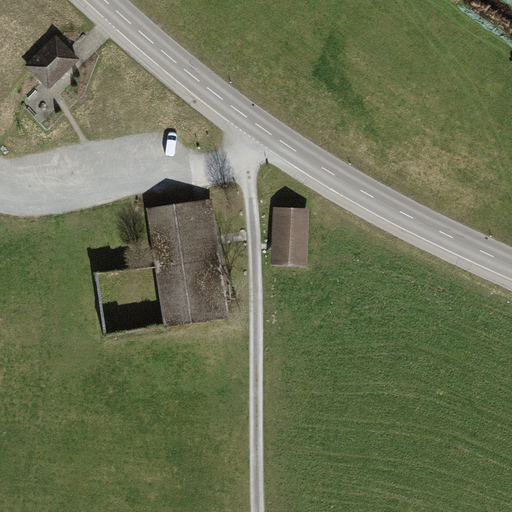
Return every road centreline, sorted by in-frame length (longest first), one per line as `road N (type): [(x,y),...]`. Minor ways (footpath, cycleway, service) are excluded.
road 1 (secondary): [(104,0),(291,148),(511,264)]
road 2 (track): [(247,141),(257,511)]
